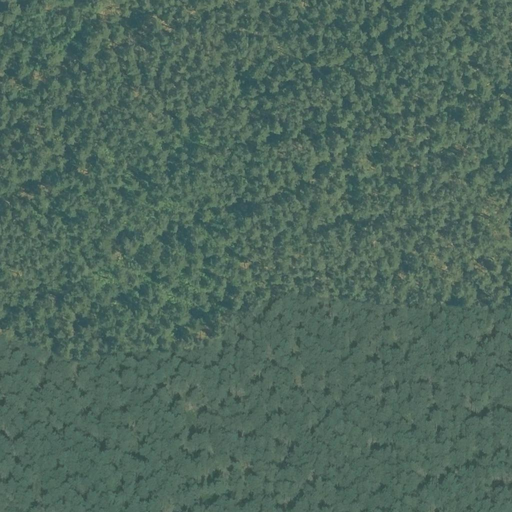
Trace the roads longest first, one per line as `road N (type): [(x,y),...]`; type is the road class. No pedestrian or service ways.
road 1 (track): [(94,511),(511,74)]
road 2 (track): [(0,297),(511,69)]
road 3 (track): [(224,0),(0,99)]
